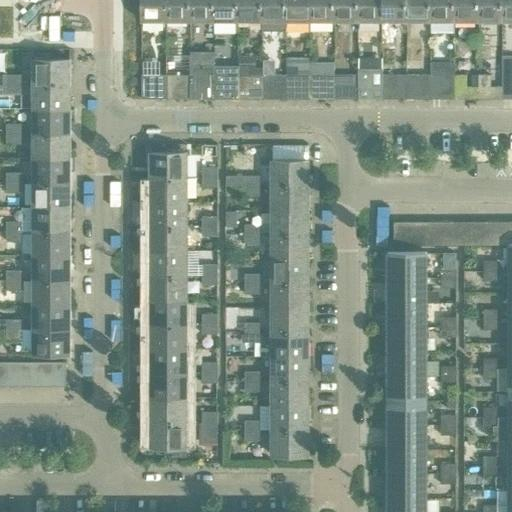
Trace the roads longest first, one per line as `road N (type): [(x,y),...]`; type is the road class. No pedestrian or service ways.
road 1 (residential): [(103,117),(102,419)]
road 2 (residential): [(349,488),(345,188)]
road 3 (residential): [(103,117),(344,125)]
road 4 (residential): [(109,486),(349,488)]
road 5 (residential): [(344,125),(511,125)]
road 6 (residential): [(511,188),(345,188)]
